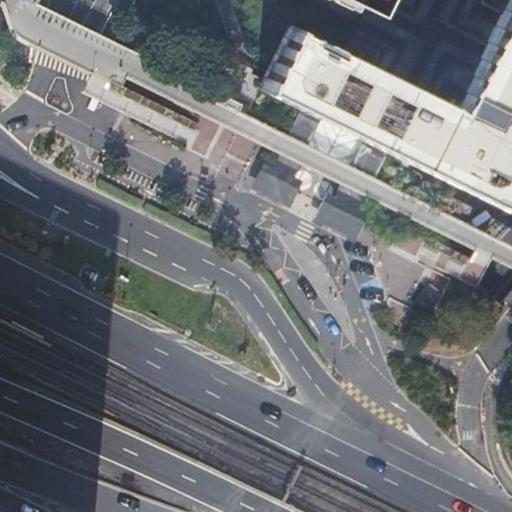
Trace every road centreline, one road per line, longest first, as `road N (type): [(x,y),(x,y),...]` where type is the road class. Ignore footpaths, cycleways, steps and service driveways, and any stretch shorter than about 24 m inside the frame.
road 1 (motorway): [(511,194),(400,267),(313,288),(121,263),(0,211)]
road 2 (motorway): [(401,468),(0,276)]
road 3 (primary): [(511,255),(393,388),(322,511)]
road 4 (motorway): [(0,393),(256,511)]
road 5 (primary): [(401,468),(324,395),(251,289),(213,264)]
road 6 (primary): [(213,264),(42,180),(0,149)]
road 7 (residential): [(213,264),(143,257),(0,186)]
road 8 (primary): [(511,497),(491,476),(479,436),(484,378),(511,329)]
road 9 (primary): [(0,462),(132,511)]
